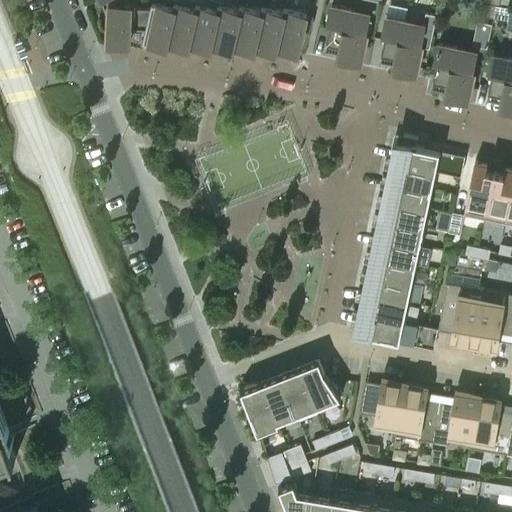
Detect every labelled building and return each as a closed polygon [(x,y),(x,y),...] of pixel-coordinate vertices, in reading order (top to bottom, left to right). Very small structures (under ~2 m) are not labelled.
[(143,45),(153,0),(151,0),(151,3),(131,2),(130,0),(103,0),(105,3),(104,11),(109,11),(107,39),(128,40),(127,41),(143,45)] [(153,0),(143,45),(144,45),(145,39),(148,40),(165,44),(167,45),(168,40),(166,40),(175,0),(153,0)] [(190,41),(188,41),(197,0),(175,0),(166,40),(168,40),(170,41),(169,41),(189,46),(190,41)] [(212,42),(210,42),(219,0),(197,0),(188,41),(190,41),(192,42),(191,42),(211,47),(212,42)] [(219,0),(210,42),(212,42),(214,43),(213,43),(233,47),(234,43),(232,43),(241,4),(240,3),(239,7),(220,3),(221,0),(219,0)] [(479,14),(493,16),(496,3),(482,1),(479,14)] [(350,7),(331,3),(328,21),(330,21),(326,41),(324,49),(335,51),(340,52),(340,51),(348,53),(347,58),(361,61),(367,33),(365,32),(368,14),(350,10),(350,7)] [(510,5),(499,4),(496,3),(493,16),(507,19),(510,5)] [(241,4),(232,43),(234,43),(235,44),(253,48),(255,48),(256,44),(254,44),(263,5),(262,4),(261,8),(241,4)] [(263,5),(254,44),(256,44),(257,44),(257,45),(277,49),(277,45),(276,45),(285,6),(284,5),(283,9),(263,5)] [(285,6),(276,45),(277,45),(279,45),(279,46),(298,50),(299,46),(304,26),(309,28),(312,16),(306,15),(307,11),(285,6)] [(381,52),(379,60),(390,62),(395,63),(395,62),(404,64),(402,70),(416,73),(422,45),(429,46),(436,14),(426,12),(423,25),(405,21),(405,18),(386,15),(383,32),(385,33),(381,52)] [(455,91),(454,97),(468,99),(474,71),(472,70),(475,52),(457,48),(457,45),(438,42),(435,59),(437,60),(433,79),(431,87),(442,89),(447,90),(447,89),(455,91)] [(492,71),(488,90),(486,98),(497,101),(497,100),(502,101),(502,100),(511,102),(509,108),(511,108),(511,59),(511,57),(511,56),(493,53),(490,70),(492,71)] [(393,159),(436,168),(461,174),(465,153),(426,144),(426,145),(416,143),(417,137),(418,137),(418,136),(403,132),(403,133),(404,134),(403,140),(397,139),(393,159)] [(484,217),(494,170),(485,168),(487,161),(475,158),(463,213),(484,217)] [(389,178),(432,187),(436,168),(393,159),(389,178)] [(504,172),(494,170),(484,217),(504,222),(511,186),(511,166),(505,165),(504,172)] [(432,187),(389,178),(385,197),(428,206),(432,187)] [(424,225),(428,206),(385,197),(381,215),(424,225)] [(381,215),(377,234),(420,243),(424,225),(381,215)] [(416,262),(420,243),(377,234),(373,253),(416,262)] [(498,251),(510,254),(511,244),(500,242),(498,251)] [(467,243),(465,253),(476,255),(478,245),(467,243)] [(490,248),(478,245),(476,255),(488,258),(490,248)] [(373,253),(368,272),(412,281),(416,262),(373,253)] [(489,258),(486,268),(496,270),(498,260),(498,259),(489,258)] [(408,300),(412,281),(368,272),(365,291),(408,300)] [(422,298),(423,281),(412,280),(411,298),(422,298)] [(474,343),(483,287),(446,281),(443,298),(439,322),(453,324),(451,338),(474,343)] [(511,291),(483,287),(474,343),(497,349),(500,332),(511,333),(511,291)] [(365,291),(360,309),(404,318),(408,300),(365,291)] [(438,326),(404,318),(360,309),(356,329),(384,335),(384,337),(385,337),(433,347),(438,326)] [(299,362),(315,404),(341,394),(325,370),(319,355),(299,362)] [(315,404),(299,362),(280,370),(296,411),(315,404)] [(280,370),(261,377),(277,419),(278,418),(296,411),(280,370)] [(395,433),(396,434),(406,377),(382,372),(379,388),(365,386),(358,428),(376,430),(377,422),(396,426),(395,433)] [(261,377),(260,375),(240,383),(259,433),(281,425),(278,418),(277,419),(261,377)] [(406,377),(396,434),(433,440),(440,399),(427,397),(429,382),(406,377)] [(468,445),(470,446),(479,389),(456,384),(453,401),(440,399),(433,440),(449,442),(451,435),(469,438),(468,445)] [(506,452),(511,417),(511,410),(500,409),(503,395),(479,389),(470,446),(506,452)] [(0,461),(14,456),(16,455),(8,434),(11,433),(9,426),(10,426),(0,399),(0,461)] [(340,427),(326,433),(330,442),(344,437),(340,427)] [(312,438),(316,448),(330,442),(326,433),(312,438)] [(291,445),(298,462),(307,458),(300,442),(291,445)] [(352,442),(338,447),(342,456),(356,451),(352,442)] [(267,455),(276,483),(293,477),(292,476),(288,466),(298,462),(291,445),(267,455)] [(338,447),(324,453),(328,462),(342,456),(338,447)] [(433,448),(431,460),(439,461),(441,449),(433,448)] [(468,455),(466,468),(478,470),(480,457),(468,455)] [(307,458),(298,462),(288,466),(292,476),(311,468),(307,458)] [(365,459),(364,460),(363,469),(378,472),(379,462),(365,459)] [(393,474),(394,464),(379,462),(378,472),(393,474)] [(405,466),(403,476),(418,478),(419,468),(405,466)] [(433,481),(435,471),(419,468),(418,478),(433,481)] [(446,473),(444,483),(459,485),(460,475),(446,473)] [(474,488),(475,478),(460,475),(459,485),(474,488)] [(308,511),(312,492),(298,490),(293,477),(276,483),(277,484),(279,483),(290,511),(308,511)] [(486,480),(484,490),(499,492),(500,482),(486,480)] [(511,494),(511,483),(500,482),(499,492),(511,494)] [(331,495),(312,492),(308,511),(329,511),(334,486),(333,485),(331,495)] [(329,511),(349,511),(354,489),(334,486),(329,511)] [(371,511),(374,492),(354,489),(349,511),(371,511)] [(371,511),(391,511),(394,496),(374,492),(371,511)] [(35,501),(31,494),(15,500),(24,504),(35,501)] [(412,511),(415,499),(394,496),(391,511),(412,511)] [(412,511),(433,511),(435,502),(415,499),(412,511)] [(45,511),(41,500),(24,506),(24,504),(2,511),(45,511)] [(453,511),(455,506),(435,502),(433,511),(453,511)]
